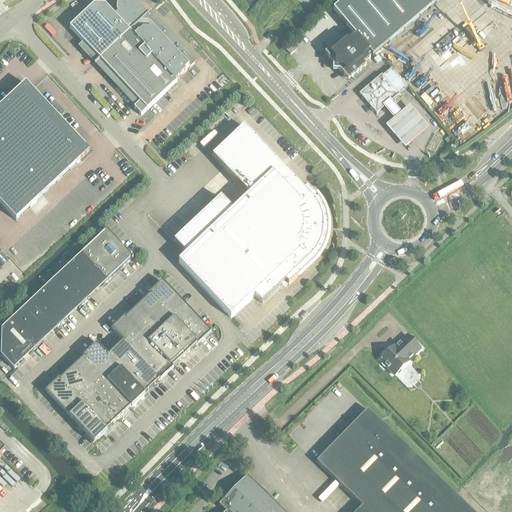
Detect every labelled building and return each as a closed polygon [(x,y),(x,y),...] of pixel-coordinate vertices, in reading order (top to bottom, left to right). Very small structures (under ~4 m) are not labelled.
[(70,29),(100,61),(148,15),(133,0),(120,0),(117,4),(116,12),(118,13),(114,17),(105,6),(94,6),(70,29)] [(346,0),(333,11),(354,36),(351,38),(350,37),(344,42),(342,40),(324,55),(333,65),(332,72),(339,72),(348,82),(365,67),(364,65),(370,60),(368,58),(370,56),(372,58),(440,0),(346,0)] [(148,15),(100,61),(140,103),(134,109),(141,117),(177,83),(175,81),(193,63),(148,15)] [(290,56),(296,50),(292,46),(286,51),(290,56)] [(407,88),(391,69),(387,73),(383,77),(382,75),(359,95),(376,115),(403,91),(407,88)] [(0,107),(0,204),(16,222),(90,153),(57,118),(61,114),(54,106),(50,110),(26,84),(0,107)] [(428,128),(407,103),(399,110),(391,99),(382,107),(392,119),(385,125),(404,148),(428,128)] [(249,197),(234,212),(293,275),(309,260),(315,252),(320,244),(322,234),(322,225),(320,215),(317,206),(311,199),(314,196),(315,196),(307,187),(306,187),(307,188),(304,191),(244,128),(212,158),(249,197)] [(293,275),(234,212),(233,212),(221,199),(174,243),(186,256),(179,264),(231,319),(254,297),(262,305),(286,282),(289,285),(288,286),(289,286),(298,278),(297,277),(296,278),(293,275)] [(106,231),(82,254),(108,281),(132,259),(133,259),(106,230),(105,231),(106,231)] [(82,254),(70,265),(96,292),(108,281),(82,254)] [(70,265),(58,276),(84,304),(96,292),(70,265)] [(58,276),(46,287),(72,315),(84,304),(58,276)] [(163,284),(138,308),(161,332),(174,320),(186,308),(163,284)] [(46,287),(34,299),(60,326),(72,315),(46,287)] [(34,299),(23,310),(48,337),(60,326),(34,299)] [(138,308),(125,319),(148,344),(161,332),(138,308)] [(210,333),(186,308),(174,320),(197,345),(210,333)] [(23,310),(11,321),(37,349),(48,337),(23,310)] [(112,332),(122,343),(123,342),(136,356),(148,344),(125,319),(112,332)] [(174,320),(161,332),(184,357),(197,345),(174,320)] [(1,330),(1,335),(25,360),(37,349),(11,321),(1,330)] [(161,332),(148,344),(172,369),(184,357),(161,332)] [(25,360),(1,335),(1,356),(14,370),(25,360)] [(408,361),(420,349),(407,336),(395,348),(394,346),(380,360),(395,376),(409,362),(408,361)] [(122,343),(107,357),(120,371),(143,396),(159,381),(136,356),(123,342),(122,343)] [(148,344),(136,356),(159,381),(172,369),(148,344)] [(97,346),(84,358),(108,383),(120,371),(107,357),(97,346)] [(84,358),(72,370),(95,395),(108,383),(84,358)] [(72,370),(59,382),(82,406),(95,395),(72,370)] [(120,371),(108,383),(131,407),(143,396),(120,371)] [(46,394),(70,418),(82,406),(59,382),(46,394)] [(108,383),(95,395),(118,419),(131,407),(108,383)] [(95,395),(82,406),(106,431),(118,419),(95,395)] [(82,406),(70,418),(93,443),(106,431),(82,406)] [(357,511),(283,511),(248,476),(219,505),(226,511),(471,511),(367,411),(316,463),(362,507),(357,511)]
